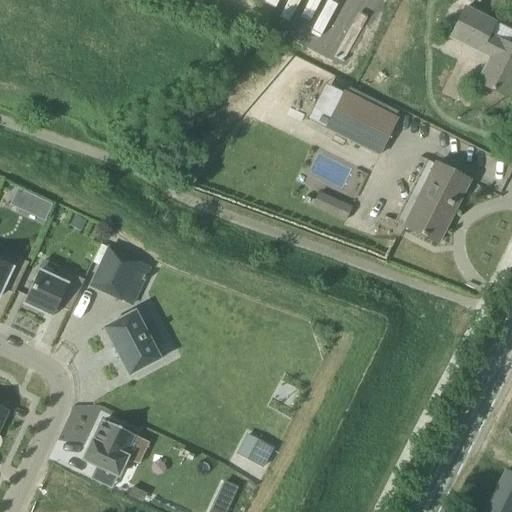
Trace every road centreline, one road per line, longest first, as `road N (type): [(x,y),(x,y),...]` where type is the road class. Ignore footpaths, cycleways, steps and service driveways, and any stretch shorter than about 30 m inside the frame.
road 1 (residential): [(0,345),(42,364),(63,398),(9,511)]
road 2 (primary): [(425,511),(511,339)]
